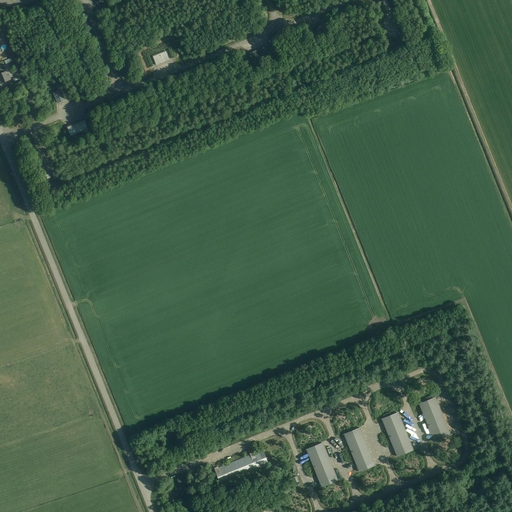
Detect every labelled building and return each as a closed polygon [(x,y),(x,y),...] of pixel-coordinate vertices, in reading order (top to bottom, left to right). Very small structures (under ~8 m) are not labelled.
[(382,26),(360,35),(363,43),(385,33),(382,26)] [(268,46),(249,54),(253,63),(272,55),(268,46)] [(166,51),(153,56),(156,65),(169,60),(166,51)] [(6,71),(0,73),(0,79),(0,80),(2,83),(11,79),(9,75),(7,76),(6,71)] [(61,90),(53,93),(57,103),(65,100),(61,90)] [(84,120),(67,127),(71,136),(88,129),(84,120)] [(435,397),(419,404),(434,441),(450,435),(435,397)] [(397,412),(382,419),(397,456),(413,450),(397,412)] [(360,428),(344,434),(358,468),(359,471),(375,465),(360,428)] [(322,443),(307,449),(321,485),(322,487),(337,480),(322,443)] [(215,470),(220,484),(260,468),(259,467),(268,463),(267,459),(265,456),(263,451),(260,452),(255,454),(254,453),(254,454),(254,453),(250,454),(251,455),(250,455),(249,455),(219,468),(218,468),(218,467),(215,469),(215,470)] [(498,468),(484,474),(487,481),(501,476),(498,468)] [(490,488),(478,493),(481,499),(493,494),(490,488)] [(461,507),(473,502),(469,494),(458,498),(461,507)]
